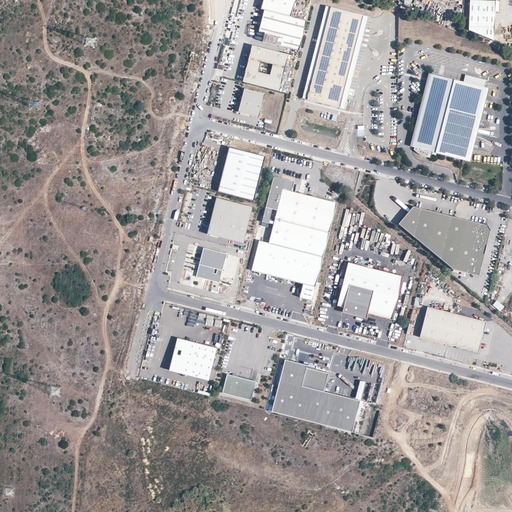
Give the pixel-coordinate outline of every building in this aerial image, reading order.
[(291,17),(295,0),(263,0),(261,9),(264,10),(291,17)] [(496,0),(470,0),(470,30),(494,40),(496,0)] [(310,89),(331,7),(326,6),(305,88),(310,89)] [(338,97),(359,14),(331,7),(310,89),(305,88),(302,99),(340,108),(342,98),(338,97)] [(299,51),(307,21),(291,17),(264,10),(259,31),(265,33),(263,41),(299,51)] [(342,98),(363,15),(359,14),(338,97),(342,98)] [(279,91),(289,55),(252,45),(243,82),(279,91)] [(440,84),(442,77),(429,73),(410,146),(414,147),(430,82),(440,84)] [(440,84),(430,82),(414,147),(414,149),(414,151),(415,153),(431,158),(432,152),(465,160),(484,87),(486,80),(465,74),(463,82),(442,77),(440,84)] [(489,88),(484,87),(465,160),(470,162),(489,88)] [(259,117),(265,94),(244,89),(242,99),(244,100),(238,112),(259,117)] [(254,201),(265,157),(229,148),(218,192),(254,201)] [(294,182),(274,177),(262,222),(269,224),(273,210),(277,211),(269,243),(259,241),(252,271),(303,284),(300,298),(312,301),(337,203),(291,191),(294,182)] [(243,243),(253,207),(216,198),(207,234),(243,243)] [(488,225),(413,206),(398,223),(454,269),(478,275),(490,230),(488,225)] [(203,248),(196,277),(219,283),(227,254),(203,248)] [(392,320),(403,277),(372,269),(373,266),(368,265),(367,267),(348,262),(337,306),(344,308),(343,310),(360,314),(360,317),(366,318),(368,314),(392,320)] [(497,301),(493,305),(500,311),(504,307),(497,301)] [(449,345),(457,314),(428,306),(420,337),(449,345)] [(478,352),(486,321),(457,314),(449,345),(478,352)] [(208,380),(217,348),(177,338),(169,370),(208,380)] [(316,423),(324,391),(329,373),(307,367),(307,365),(285,359),(271,412),(316,423)] [(251,400),(256,378),(237,373),(237,375),(233,374),(227,373),(222,393),(251,400)] [(352,432),(360,400),(324,391),(316,423),(341,430),(352,432)] [(310,436),(303,445),(306,447),(314,435),(309,431),(307,434),(310,436)]
